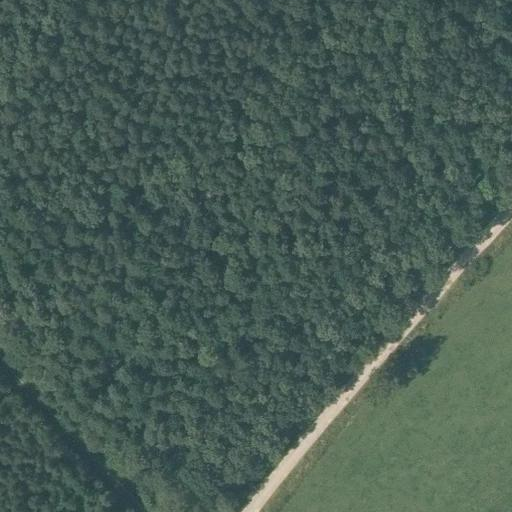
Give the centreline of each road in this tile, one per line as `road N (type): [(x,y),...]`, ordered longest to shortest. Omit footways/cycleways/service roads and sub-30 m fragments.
road 1 (track): [(511,209),(254,511)]
road 2 (track): [(165,511),(0,341)]
